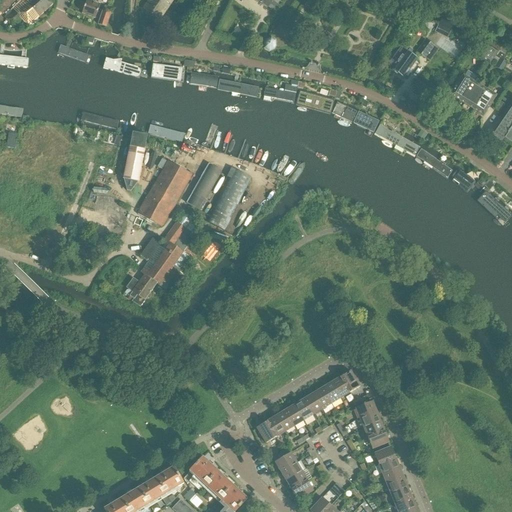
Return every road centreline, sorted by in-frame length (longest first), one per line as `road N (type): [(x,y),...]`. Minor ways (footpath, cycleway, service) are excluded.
road 1 (unclassified): [(511,187),(381,100),(200,55)]
road 2 (unclassified): [(200,55),(53,19)]
road 3 (residential): [(125,251),(83,281),(0,252)]
